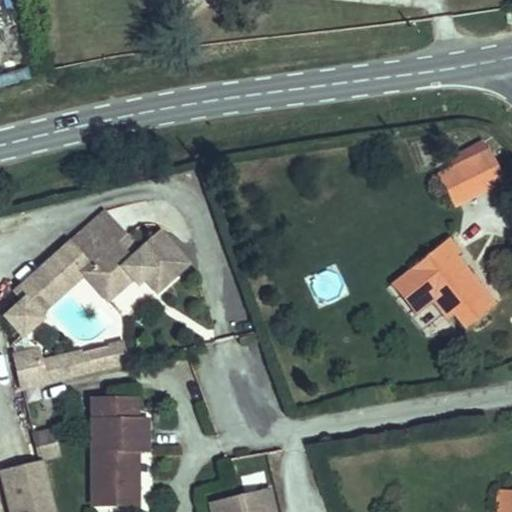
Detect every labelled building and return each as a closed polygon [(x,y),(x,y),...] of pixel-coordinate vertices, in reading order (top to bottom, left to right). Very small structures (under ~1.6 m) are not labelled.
[(485,149),(440,174),(455,201),(500,176),(485,149)] [(84,202),(0,277),(0,292),(1,293),(0,293),(0,326),(18,311),(15,307),(61,265),(87,295),(117,269),(122,264),(127,270),(136,280),(165,254),(140,226),(121,243),(109,253),(91,234),(103,223),(84,202)] [(121,243),(103,223),(91,234),(109,253),(121,243)] [(442,242),(405,271),(427,299),(443,320),(449,315),(461,330),(489,308),(472,287),(466,292),(453,276),(459,272),(448,259),(453,255),(442,242)] [(122,275),(127,270),(122,264),(117,269),(122,275)] [(427,299),(405,271),(398,277),(420,305),(427,299)] [(0,381),(106,352),(100,332),(22,354),(18,341),(0,345),(0,381)] [(73,397),(73,418),(116,417),(115,396),(73,397)] [(116,417),(73,418),(75,497),(118,497),(117,447),(129,447),(128,417),(116,417)] [(33,424),(14,430),(22,458),(42,453),(33,424)] [(37,511),(22,458),(0,464),(0,511),(37,511)] [(478,511),(500,511),(501,483),(502,474),(481,472),(478,511)] [(257,511),(256,508),(268,503),(257,473),(201,494),(207,511),(257,511)] [(501,483),(500,511),(511,511),(511,473),(511,474),(501,483)]
